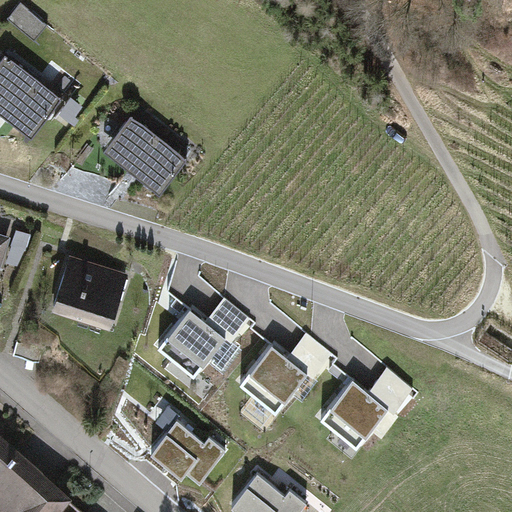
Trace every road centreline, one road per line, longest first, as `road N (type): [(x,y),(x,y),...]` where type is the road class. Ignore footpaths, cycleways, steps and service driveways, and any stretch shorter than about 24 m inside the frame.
road 1 (residential): [(0,183),(434,334)]
road 2 (track): [(434,334),(478,316),(498,271),(485,221),(348,0)]
road 3 (residential): [(163,511),(0,373)]
